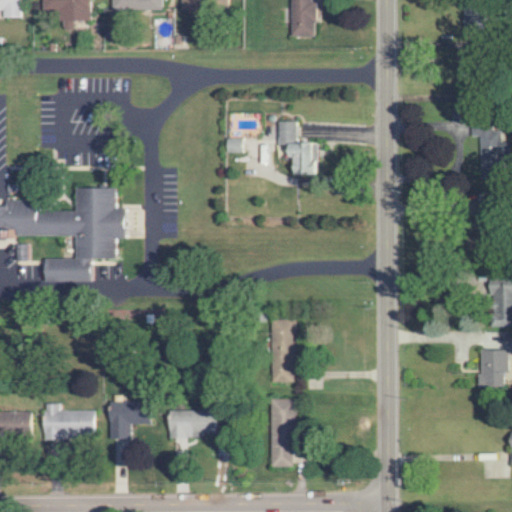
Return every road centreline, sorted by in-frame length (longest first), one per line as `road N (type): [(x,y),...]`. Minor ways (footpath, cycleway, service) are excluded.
road 1 (residential): [(386,511),(386,0)]
road 2 (residential): [(386,503),(0,509)]
